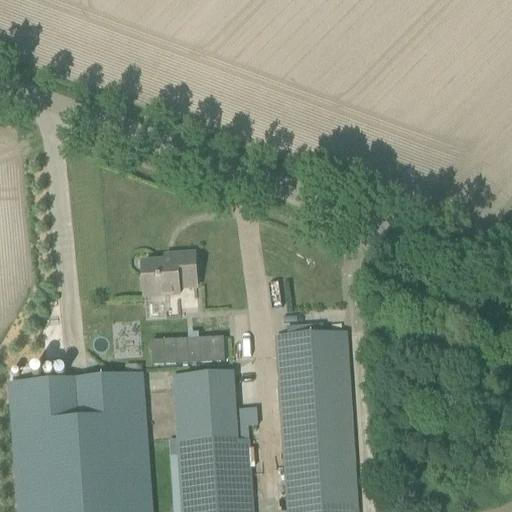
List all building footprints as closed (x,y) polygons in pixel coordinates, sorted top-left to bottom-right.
[(161,235),(147,273),(204,294),(218,256),(161,235)] [(202,300),(203,319),(239,317),(238,297),(202,300)] [(174,378),(183,511),(356,511),(345,334),(276,338),(287,511),(251,511),(249,470),(260,470),(259,451),(248,451),(247,442),(239,442),(238,428),(257,427),(256,411),(232,413),(229,374),(174,378)] [(225,342),(153,346),(155,370),(226,366),(225,342)] [(151,511),(143,379),(8,389),(17,511),(151,511)]
